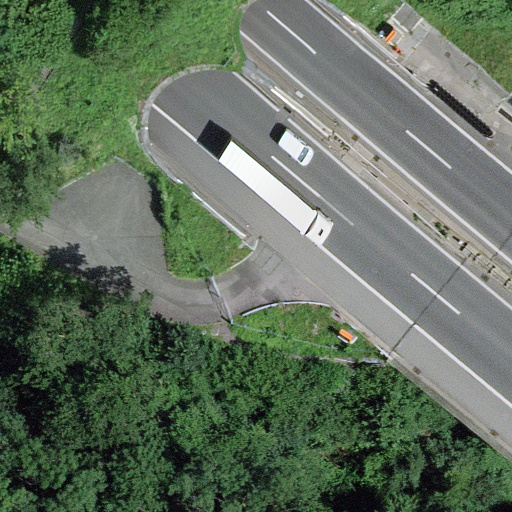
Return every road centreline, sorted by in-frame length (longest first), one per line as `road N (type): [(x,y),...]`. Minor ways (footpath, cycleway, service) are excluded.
road 1 (motorway): [(91,0),(511,357)]
road 2 (motorway): [(511,224),(243,0)]
